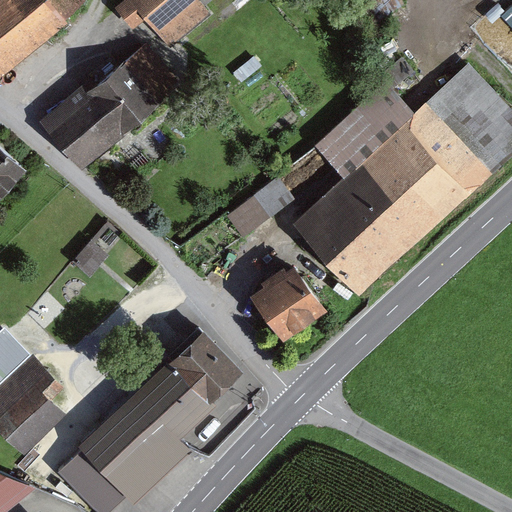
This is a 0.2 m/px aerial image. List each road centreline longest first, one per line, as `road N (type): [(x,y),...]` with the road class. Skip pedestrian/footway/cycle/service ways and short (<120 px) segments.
road 1 (residential): [(0,112),(149,239),(302,398)]
road 2 (secondary): [(511,202),(302,398)]
road 3 (unclassified): [(511,509),(302,398)]
road 4 (secondary): [(302,398),(208,511)]
